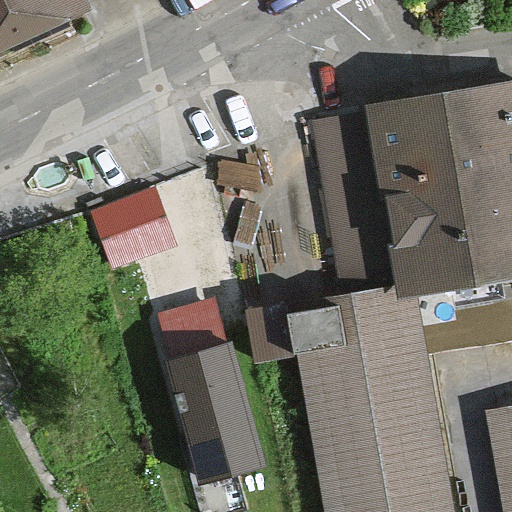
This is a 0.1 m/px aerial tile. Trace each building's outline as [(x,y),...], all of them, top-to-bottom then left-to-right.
[(80,0),(0,0),(0,60),(90,22),(80,0)] [(511,89),(376,114),(411,306),(511,288),(511,89)] [(155,181),(91,205),(112,264),(176,240),(155,181)] [(310,329),(338,511),(459,511),(428,311),(310,329)] [(230,328),(165,348),(198,472),(267,454),(230,328)] [(511,511),(511,407),(498,408),(509,511),(511,511)]
